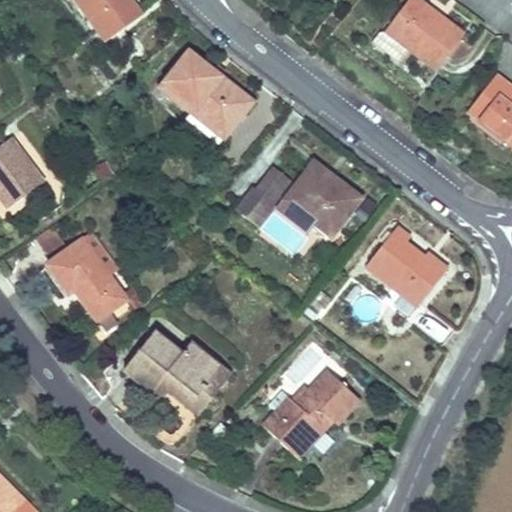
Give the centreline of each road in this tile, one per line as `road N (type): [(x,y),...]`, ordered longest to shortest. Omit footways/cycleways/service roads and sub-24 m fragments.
road 1 (residential): [(200,0),(511,239)]
road 2 (residential): [(233,511),(129,455),(79,413),(0,310)]
road 3 (residential): [(511,283),(397,511)]
